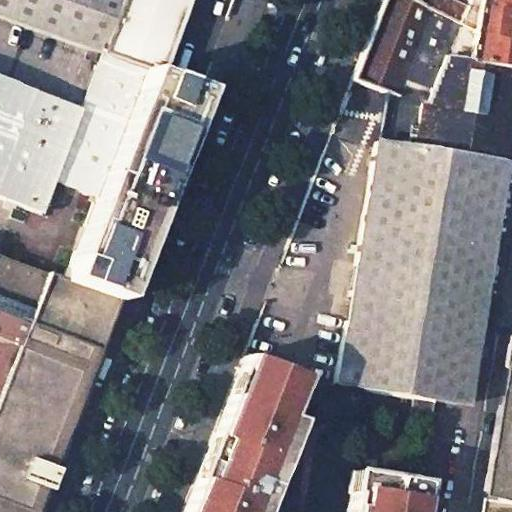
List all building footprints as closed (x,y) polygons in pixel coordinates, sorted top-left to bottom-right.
[(0,0),(0,15),(100,53),(159,74),(185,0),(0,0)] [(380,0),(349,80),(380,91),(333,384),(353,387),(411,397),(431,400),(461,405),(511,99),(511,70),(440,60),(464,0),(380,0)] [(511,0),(464,0),(440,60),(511,70),(511,0)] [(79,108),(0,77),(0,198),(15,205),(38,214),(51,180),(94,197),(62,279),(116,299),(118,300),(200,90),(159,74),(100,53),(79,108)] [(0,511),(35,511),(98,352),(96,351),(116,299),(62,279),(0,256),(0,511)] [(295,377),(241,356),(180,511),(254,511),(282,446),(271,440),(295,377)] [(408,418),(428,421),(431,400),(411,397),(408,418)] [(511,413),(510,413),(496,500),(498,500),(497,507),(511,509),(511,413)] [(413,511),(419,482),(361,473),(358,491),(351,491),(348,511),(413,511)]
